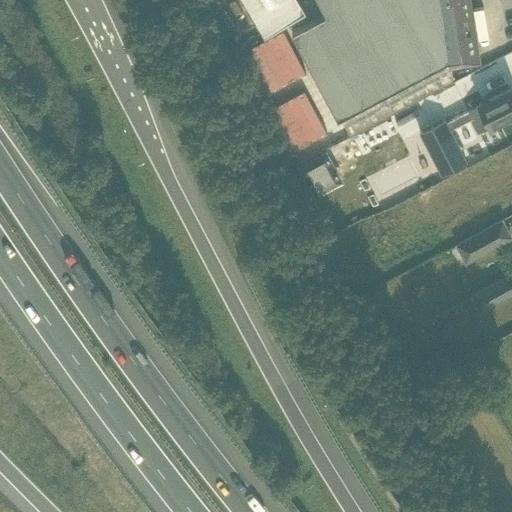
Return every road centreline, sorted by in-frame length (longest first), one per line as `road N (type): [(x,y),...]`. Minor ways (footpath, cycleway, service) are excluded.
road 1 (motorway): [(352,511),(72,0)]
road 2 (motorway): [(250,511),(0,170)]
road 3 (motorway): [(0,253),(187,511)]
